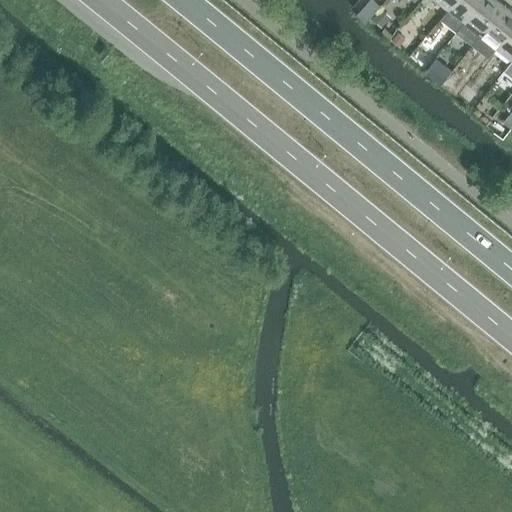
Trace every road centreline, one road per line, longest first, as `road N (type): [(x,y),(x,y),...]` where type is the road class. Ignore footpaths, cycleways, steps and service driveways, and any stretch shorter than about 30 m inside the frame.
road 1 (trunk): [(100,0),(511,338)]
road 2 (trunk): [(511,270),(182,0)]
